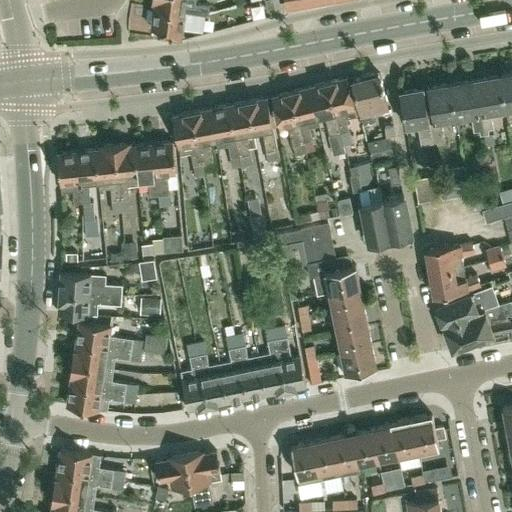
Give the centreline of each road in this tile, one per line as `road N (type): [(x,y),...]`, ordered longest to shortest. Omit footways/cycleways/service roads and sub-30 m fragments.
road 1 (secondary): [(28,78),(200,63),(511,4)]
road 2 (unclassified): [(14,417),(28,78)]
road 3 (residential): [(398,387),(371,257),(407,250),(435,379)]
road 4 (residential): [(14,417),(133,432),(257,418)]
road 5 (residential): [(257,418),(398,387)]
road 6 (residential): [(480,511),(454,376)]
